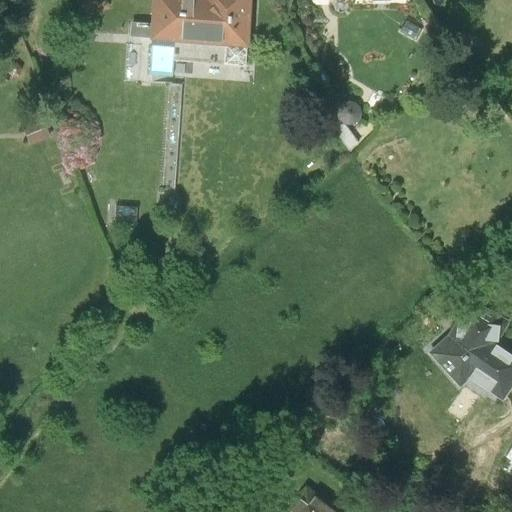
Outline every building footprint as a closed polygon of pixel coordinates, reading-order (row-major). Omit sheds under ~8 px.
[(108,8),(105,0),(65,0),(73,21),(108,8)] [(152,0),(151,39),(154,39),(154,47),(151,47),(148,76),(172,78),(173,61),(245,65),(249,0),(152,0)] [(41,118),(22,126),(30,145),(49,138),(41,118)] [(136,209),(114,208),(112,226),(134,227),(136,209)] [(441,345),(471,379),(481,371),(511,391),(511,341),(508,339),(511,331),(511,310),(483,294),(461,330),(441,345)] [(353,511),(319,486),(298,511),(353,511)]
